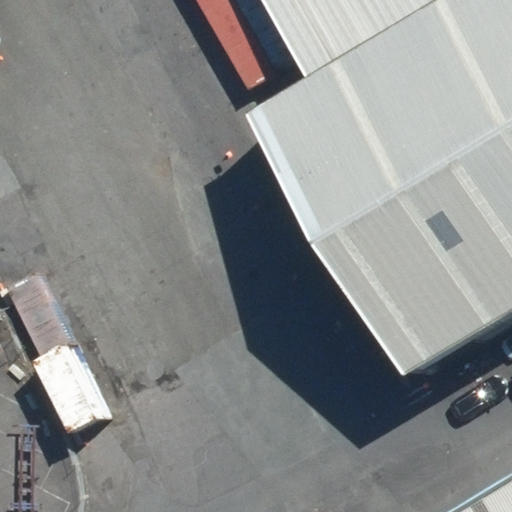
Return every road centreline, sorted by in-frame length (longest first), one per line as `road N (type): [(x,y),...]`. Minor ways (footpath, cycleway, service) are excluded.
road 1 (unknown): [(136,220),(290,511)]
road 2 (unknown): [(136,220),(83,132),(56,49),(50,0)]
road 3 (unknown): [(387,511),(511,439)]
